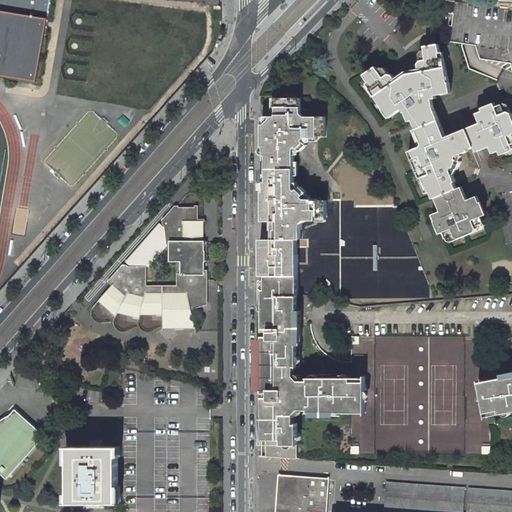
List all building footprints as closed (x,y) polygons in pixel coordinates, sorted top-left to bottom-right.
[(50,0),(0,0),(0,73),(37,80),(50,0)] [(401,112),(405,109),(409,116),(415,129),(437,119),(430,99),(435,98),(434,95),(450,92),(448,82),(443,83),(442,77),(446,76),(442,59),(439,60),(437,53),(438,53),(437,45),(436,44),(422,47),(423,51),(420,52),(417,55),(419,61),(416,66),(418,72),(406,74),(395,81),(391,76),(388,76),(383,69),(378,69),(376,70),(374,67),(362,75),(368,83),(368,82),(371,87),(369,89),(378,104),(381,102),(385,107),(381,109),(387,118),(400,109),(401,112)] [(262,126),(262,147),(265,147),(265,157),(268,157),(267,169),(295,170),(295,149),(297,147),(302,151),(308,146),(304,141),(306,138),(318,139),(318,137),(326,137),(326,118),(306,117),(302,114),(302,99),(275,98),(275,107),(276,107),(276,108),(276,117),(273,116),(265,116),(265,126),(262,126)] [(492,102),(480,108),(481,111),(475,113),(479,123),(466,128),(473,145),(474,147),(487,142),(491,150),(497,148),(499,150),(510,146),(509,142),(511,140),(511,118),(509,112),(509,111),(509,110),(508,110),(507,110),(506,110),(503,111),(500,103),(493,106),(492,102)] [(410,150),(414,158),(411,159),(418,177),(421,176),(425,183),(427,184),(432,196),(437,194),(456,187),(453,180),(454,179),(449,168),(451,165),(456,167),(459,159),(455,157),(455,154),(466,150),(466,148),(473,145),(466,128),(444,136),(437,119),(415,129),(421,145),(410,150)] [(301,225),(306,220),(317,220),(317,217),(326,217),(326,201),(318,201),(318,199),(306,199),(304,197),(307,193),(302,186),(296,190),(295,188),(295,170),(267,169),(267,180),(265,180),(265,190),(262,190),(262,213),(265,213),(266,221),(270,222),(277,222),(276,229),(275,229),(275,239),(294,239),(297,239),(301,239),(301,225)] [(456,235),(473,229),(474,228),(474,227),(474,226),(473,223),(482,220),(479,213),(483,212),(479,200),(475,201),(473,194),(464,198),(459,186),(456,187),(437,194),(442,208),(434,211),(436,217),(433,219),(438,231),(442,229),(444,235),(452,231),(453,233),(453,234),(454,234),(454,235),(455,235),(456,235)] [(179,206),(175,206),(162,220),(163,224),(164,225),(167,243),(171,243),(171,260),(177,260),(177,285),(146,286),(146,266),(128,266),(127,265),(123,265),(108,281),(112,285),(99,300),(116,315),(118,312),(140,318),(140,314),(163,314),(163,327),(195,327),(191,309),(207,305),(208,270),(203,270),(203,263),(207,262),(207,242),(203,241),(203,221),(197,221),(197,207),(179,207),(179,206)] [(270,276),(298,275),(297,254),(294,251),(294,239),(275,239),(270,239),(266,239),(266,246),(260,246),(260,268),(265,268),(266,276),(268,276),(270,276)] [(298,294),(298,275),(270,276),(268,276),(266,276),(265,276),(266,291),(263,291),(263,332),(267,332),(267,337),(262,337),(262,393),(267,392),(267,397),(262,397),(262,440),(266,440),(266,456),(297,459),(297,422),(295,422),(294,413),(299,408),(308,409),(308,412),(365,412),(365,381),(351,381),(351,377),(308,376),(308,379),(299,379),(294,374),(294,365),(297,365),(298,294)] [(470,334),(361,338),(361,356),(449,353),(449,347),(460,347),(460,357),(470,357),(470,334)] [(498,413),(511,410),(511,375),(478,382),(484,412),(497,410),(498,413)] [(13,408),(0,422),(0,471),(7,478),(44,435),(26,419),(23,416),(13,408)] [(402,423),(385,424),(382,424),(382,436),(398,435),(397,434),(403,434),(402,423)] [(118,446),(69,447),(69,503),(118,503),(118,446)] [(326,511),(329,478),(279,475),(275,511),(326,511)] [(463,511),(465,488),(386,483),(384,511),(404,511),(463,511)] [(511,511),(511,491),(468,488),(466,511),(511,511)]
